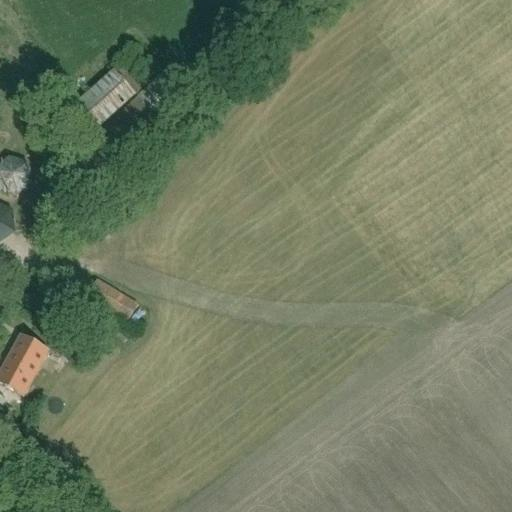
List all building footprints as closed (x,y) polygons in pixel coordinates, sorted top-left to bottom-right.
[(98,129),(135,97),(145,88),(139,81),(143,78),(138,72),(134,75),(124,63),(76,105),(98,129)] [(122,158),(159,125),(185,102),(163,78),(101,133),(122,158)] [(0,191),(3,201),(31,192),(21,160),(0,166),(0,191)] [(53,242),(84,218),(72,202),(41,226),(53,242)] [(141,309),(100,282),(88,300),(130,326),(141,309)] [(0,383),(24,398),(49,353),(21,337),(0,374),(0,383)]
